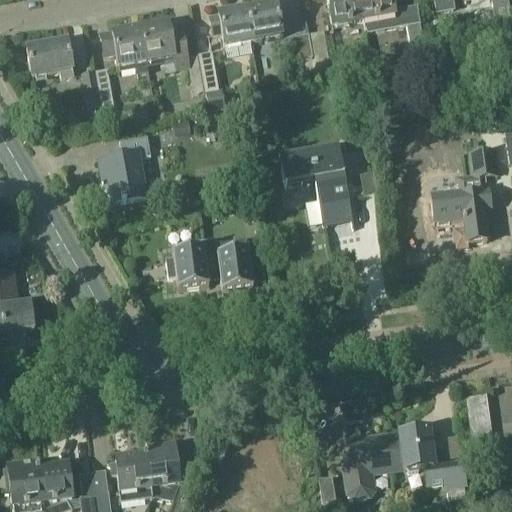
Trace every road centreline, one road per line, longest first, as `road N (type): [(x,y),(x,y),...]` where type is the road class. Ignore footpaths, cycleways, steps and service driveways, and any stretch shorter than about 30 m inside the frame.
road 1 (tertiary): [(511,340),(208,377),(151,367)]
road 2 (tertiary): [(151,367),(116,335),(0,134)]
road 3 (residential): [(0,403),(131,388),(151,367)]
road 4 (residential): [(0,23),(125,0)]
